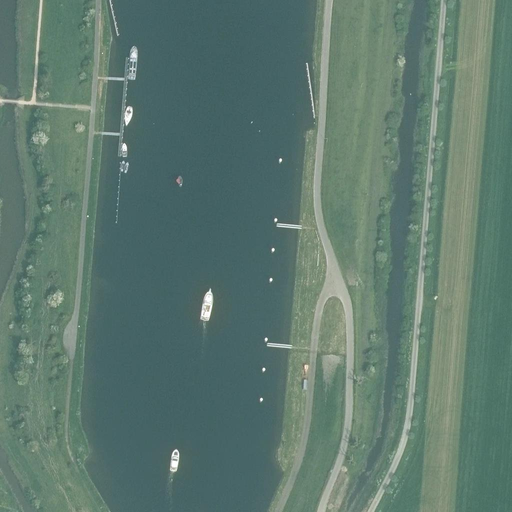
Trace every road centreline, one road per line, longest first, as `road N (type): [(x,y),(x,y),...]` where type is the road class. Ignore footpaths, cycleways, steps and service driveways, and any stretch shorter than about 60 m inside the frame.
road 1 (unclassified): [(370,511),(408,430),(443,0)]
road 2 (unclassified): [(338,511),(329,494),(343,446),(350,335),(315,196),(331,0)]
road 3 (residential): [(71,352),(98,0)]
